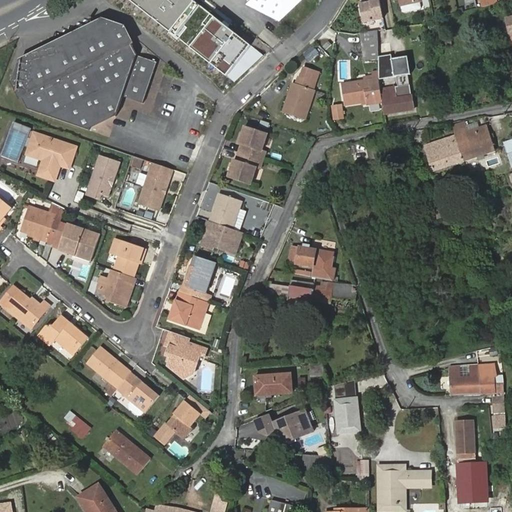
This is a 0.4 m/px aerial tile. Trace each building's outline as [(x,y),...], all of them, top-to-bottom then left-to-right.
[(251,48),(192,0),(132,0),(227,77),(251,48)] [(300,0),(249,0),(246,4),(279,21),(300,0)] [(383,21),(378,0),(368,0),(369,1),(357,3),(361,24),(383,21)] [(113,117),(120,97),(140,103),(154,63),(134,56),(120,28),(100,21),(92,41),(73,34),(66,54),(46,48),(39,68),(19,61),(11,82),(25,110),(86,131),(93,110),(113,117)] [(100,21),(73,34),(92,41),(100,21)] [(162,29),(159,35),(170,42),(174,36),(162,29)] [(378,31),(361,34),(363,62),(379,60),(379,58),(378,31)] [(73,34),(46,48),(66,54),(73,34)] [(386,53),(396,52),(395,37),(384,38),(386,53)] [(327,41),(322,45),(325,49),(330,44),(327,41)] [(46,48),(19,61),(39,68),(46,48)] [(391,56),(379,58),(379,79),(380,89),(409,85),(405,58),(391,60),(391,56)] [(298,78),(296,86),(291,100),(287,99),(282,114),(303,121),(313,91),(309,90),(312,82),(310,81),(315,66),(305,63),(301,78),(298,78)] [(511,70),(503,73),(507,85),(511,83),(511,70)] [(366,105),(382,102),(380,89),(379,79),(343,85),(346,105),(366,102),(366,105)] [(291,100),(296,86),(292,85),(287,99),(291,100)] [(382,102),(384,115),(414,110),(409,85),(380,89),(382,102)] [(93,110),(86,131),(113,117),(93,110)] [(25,139),(27,134),(29,129),(12,122),(0,149),(0,154),(16,161),(25,139)] [(456,137),(464,163),(495,152),(487,127),(474,131),(464,134),(462,129),(467,128),(465,123),(452,127),(456,137)] [(233,160),(227,179),(248,186),(254,169),(258,170),(264,153),(260,152),(266,135),(244,127),(238,145),(240,146),(235,161),(233,160)] [(32,133),(31,136),(29,141),(24,153),(41,160),(36,175),(53,181),(59,166),(55,164),(56,160),(69,164),(74,147),(32,133)] [(434,173),(464,163),(456,137),(425,147),(434,173)] [(120,163),(99,157),(87,195),(100,199),(102,194),(109,197),(120,163)] [(140,168),(143,160),(134,158),(131,166),(140,168)] [(55,164),(59,166),(67,168),(69,164),(56,160),(55,164)] [(147,187),(140,207),(161,214),(175,174),(155,167),(151,179),(141,175),(138,184),(147,187)] [(233,229),(243,202),(220,195),(210,222),(233,229)] [(0,221),(3,218),(11,208),(0,198),(0,228),(1,228),(0,226),(0,221)] [(53,204),(50,215),(56,217),(47,243),(52,244),(60,222),(64,210),(63,209),(53,204)] [(445,204),(434,208),(438,220),(449,216),(445,204)] [(27,236),(47,243),(56,217),(28,207),(20,230),(28,233),(27,236)] [(60,246),(67,225),(60,222),(52,243),(60,246)] [(237,257),(245,233),(233,229),(210,222),(209,222),(206,229),(208,230),(203,246),(214,249),(216,242),(225,245),(223,253),(237,257)] [(78,248),(93,253),(100,236),(68,224),(67,225),(60,246),(76,252),(77,252),(78,248)] [(113,271),(134,278),(139,263),(141,257),(143,258),(146,250),(115,239),(111,253),(118,256),(113,271)] [(335,252),(298,246),(295,265),(313,269),(312,277),(334,281),(336,269),(332,268),(335,252)] [(92,257),(93,253),(78,248),(77,252),(92,257)] [(216,263),(197,256),(193,266),(211,272),(216,263)] [(249,268),(250,261),(241,260),(240,267),(249,268)] [(207,303),(208,303),(211,296),(205,294),(209,283),(207,283),(211,272),(193,266),(189,265),(186,273),(188,274),(187,277),(185,277),(182,286),(187,288),(192,290),(190,297),(207,303)] [(136,279),(134,278),(113,271),(112,271),(110,278),(103,276),(99,288),(101,293),(111,297),(110,302),(126,308),(128,301),(126,300),(127,297),(130,297),(136,279)] [(205,294),(211,296),(214,297),(222,276),(211,272),(207,283),(209,283),(205,294)] [(291,287),(287,306),(311,309),(313,301),(331,303),(332,298),(348,301),(349,296),(352,296),(352,293),(350,292),(352,287),(334,284),(333,288),(332,292),(319,290),(291,287)] [(180,285),(177,292),(185,295),(190,297),(192,290),(187,288),(182,286),(180,285)] [(0,304),(6,309),(19,292),(13,287),(0,303),(0,304)] [(39,308),(30,301),(19,292),(6,309),(31,330),(50,307),(44,302),(41,305),(39,308)] [(185,295),(177,292),(174,300),(179,302),(176,309),(172,308),(168,320),(198,331),(207,303),(190,297),(185,295)] [(32,298),(30,301),(39,308),(41,305),(32,298)] [(67,324),(69,322),(61,315),(52,325),(45,326),(38,335),(50,345),(54,340),(73,355),(88,338),(73,325),(72,327),(67,324)] [(186,345),(188,339),(171,333),(166,347),(168,348),(166,356),(170,358),(167,366),(184,379),(192,374),(198,358),(202,359),(206,350),(190,345),(189,347),(186,345)] [(87,363),(118,388),(131,372),(119,362),(117,362),(113,359),(113,357),(100,346),(87,363)] [(311,376),(324,375),(323,363),(310,364),(311,376)] [(479,377),(481,394),(494,393),(493,377),(496,376),(494,365),(478,366),(479,377)] [(449,379),(451,395),(481,394),(479,377),(478,366),(450,368),(449,379)] [(124,393),(137,377),(131,372),(118,388),(124,393)] [(254,378),(256,396),(292,393),(291,375),(254,378)] [(160,396),(137,377),(123,394),(145,413),(160,396)] [(355,380),(334,386),(336,399),(334,400),(337,435),(362,433),(358,397),(356,397),(355,380)] [(208,411),(189,396),(185,401),(200,414),(203,417),(208,411)] [(504,420),(504,397),(498,397),(495,397),(495,407),(495,415),(493,415),(493,418),(497,419),(497,420),(504,420)] [(176,416),(175,415),(167,425),(175,432),(184,438),(192,428),(190,426),(200,414),(185,401),(180,408),(182,410),(176,416)] [(275,431),(279,442),(296,436),(297,439),(312,433),(305,412),(272,424),(275,431)] [(275,431),(269,414),(256,419),(260,432),(268,433),(275,431)] [(93,428),(81,419),(72,430),(84,440),(93,428)] [(457,423),(457,447),(460,447),(461,454),(461,461),(474,460),(472,423),(457,423)] [(165,444),(175,432),(167,425),(167,424),(156,437),(165,444)] [(105,447),(138,475),(151,459),(118,431),(105,447)] [(51,445),(57,451),(61,447),(56,441),(51,445)] [(396,450),(396,459),(406,459),(406,450),(396,450)] [(330,457),(307,455),(305,474),(332,476),(330,457)] [(369,459),(360,459),(360,479),(369,479),(369,459)] [(459,464),(459,476),(485,475),(485,463),(459,464)] [(387,489),(386,504),(405,504),(405,486),(405,472),(386,472),(387,489)] [(425,472),(405,472),(405,486),(425,486),(425,472)] [(485,475),(459,476),(460,495),(486,493),(485,475)] [(80,498),(89,511),(118,511),(101,485),(80,498)] [(225,511),(229,498),(215,495),(210,511),(225,511)] [(282,511),(285,505),(270,500),(267,511),(282,511)] [(0,502),(0,511),(14,511),(13,501),(0,502)]
